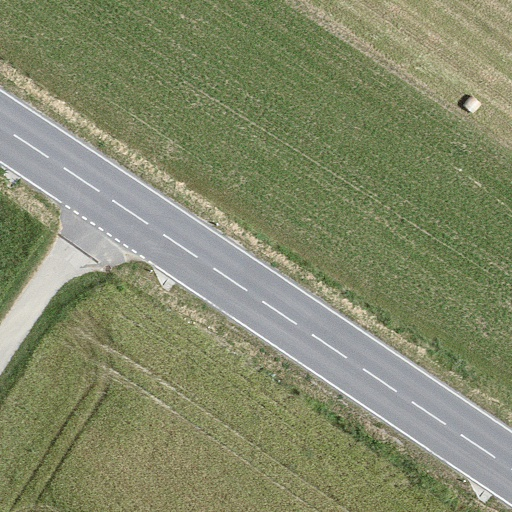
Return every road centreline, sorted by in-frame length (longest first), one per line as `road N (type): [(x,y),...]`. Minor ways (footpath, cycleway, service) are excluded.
road 1 (secondary): [(511,461),(0,118)]
road 2 (track): [(120,196),(0,376)]
